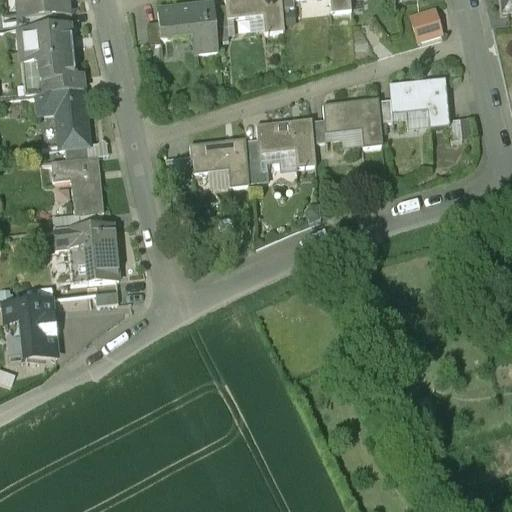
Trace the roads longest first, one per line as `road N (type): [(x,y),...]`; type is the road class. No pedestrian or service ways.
road 1 (residential): [(506,190),(317,246),(176,313)]
road 2 (residential): [(475,38),(137,132)]
road 3 (residential): [(176,313),(0,416)]
road 4 (residential): [(137,132),(176,313)]
road 5 (residential): [(506,190),(475,38)]
road 6 (residential): [(112,0),(137,132)]
